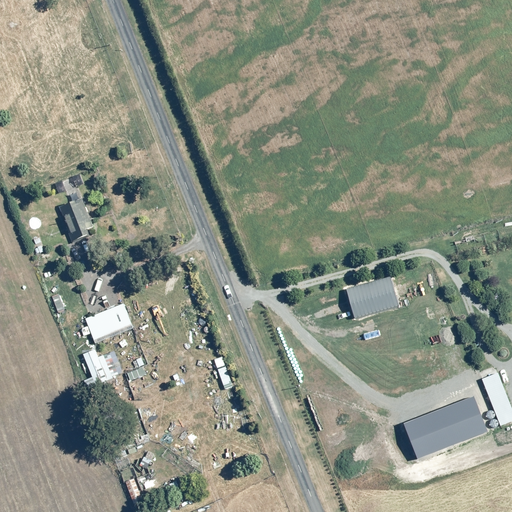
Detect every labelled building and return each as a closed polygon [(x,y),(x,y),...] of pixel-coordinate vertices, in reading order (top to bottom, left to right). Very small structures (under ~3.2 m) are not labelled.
[(62,207),(70,234),(75,233),(78,240),(88,237),(86,232),(93,229),(83,200),(62,207)] [(36,254),(45,251),(39,235),(31,238),(36,254)] [(126,304),(86,318),(94,343),(135,328),(126,304)] [(83,356),(92,377),(84,381),(87,390),(116,378),(113,370),(110,372),(103,355),(100,357),(97,350),(83,356)] [(142,367),(125,374),(128,382),(145,375),(142,367)] [(511,409),(498,374),(482,380),(500,427),(511,422),(511,409)] [(156,454),(149,450),(141,466),(147,469),(156,454)] [(137,479),(126,482),(133,506),(145,502),(137,479)]
